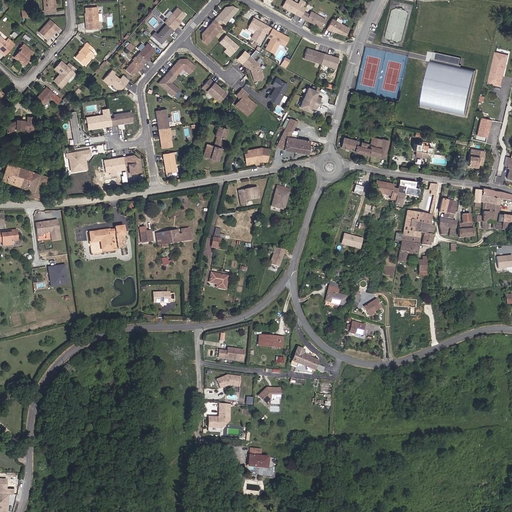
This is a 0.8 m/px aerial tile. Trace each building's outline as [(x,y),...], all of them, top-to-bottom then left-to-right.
[(54,4),(53,0),(43,0),(44,12),(51,11),(51,5),(54,4)] [(299,5),(289,0),(285,0),(281,7),(287,10),(289,9),(290,10),(291,12),(295,14),(299,5)] [(224,25),(238,9),(232,6),(227,7),(220,15),(219,14),(216,18),(221,22),(224,25)] [(102,21),(101,13),(97,14),(97,7),(84,8),(85,14),(84,14),(85,30),(98,29),(98,22),(101,22),(102,21)] [(179,21),(185,15),(177,8),(164,23),(166,24),(173,30),(177,26),(176,25),(179,21)] [(309,15),(303,12),(300,17),(306,20),(309,15)] [(325,20),(310,12),(309,15),(306,20),(321,28),(325,20)] [(268,34),(271,29),(268,27),(267,28),(261,24),(260,22),(252,18),(248,26),(255,30),(251,38),(259,43),(265,33),(268,34)] [(348,29),(331,19),(325,30),(330,31),(331,29),(339,34),(345,35),(348,29)] [(59,29),(50,20),(38,32),(46,39),(55,30),(56,32),(59,29)] [(210,41),(222,28),(218,24),(214,20),(201,34),(210,41)] [(161,44),(173,30),(166,24),(157,35),(154,32),(151,36),(161,44)] [(283,46),(288,38),(271,29),(268,34),(267,36),(270,38),(264,49),(273,54),(278,43),(283,46)] [(210,41),(201,34),(202,42),(206,45),(210,41)] [(238,47),(225,35),(219,42),(232,53),(238,47)] [(5,41),(0,36),(0,52),(4,56),(12,47),(5,41)] [(15,44),(8,38),(5,41),(12,47),(15,44)] [(92,47),(86,42),(84,45),(84,46),(86,47),(79,55),(78,54),(75,58),(84,65),(94,54),(90,50),(92,47)] [(155,50),(147,43),(138,54),(146,61),(155,50)] [(79,55),(86,47),(84,46),(77,53),(78,54),(79,55)] [(27,59),(33,53),(26,47),(24,50),(21,48),(20,51),(17,54),(14,57),(24,66),(27,62),(25,61),(27,59)] [(320,64),(323,54),(317,52),(316,52),(314,52),(314,51),(306,48),(303,59),(320,64)] [(468,115),(475,69),(465,67),(466,58),(430,52),(421,107),(468,115)] [(495,52),(488,84),(502,87),(509,55),(495,52)] [(335,68),(338,58),(323,54),(320,64),(335,68)] [(143,64),(135,56),(132,60),(133,60),(125,70),(132,76),(143,64)] [(249,56),(242,64),(245,67),(246,66),(250,70),(254,81),(263,78),(258,64),(249,56)] [(189,74),(195,67),(186,59),(179,59),(169,71),(176,76),(182,68),(189,74)] [(75,68),(69,63),(66,66),(60,61),(55,67),(61,72),(60,74),(53,81),(61,87),(66,81),(65,80),(73,72),(72,71),(75,68)] [(96,73),(106,63),(104,61),(94,72),(96,73)] [(119,79),(113,74),(115,73),(111,70),(103,80),(109,85),(111,83),(112,84),(112,85),(117,89),(121,88),(126,83),(120,78),(119,79)] [(171,83),(176,77),(169,71),(166,74),(158,83),(173,97),(179,90),(171,83)] [(66,81),(74,73),(73,72),(65,80),(66,81)] [(126,83),(129,80),(123,75),(120,78),(126,83)] [(287,84),(276,78),(272,85),(275,87),(270,96),(268,95),(266,98),(277,105),(283,95),(282,94),(287,84)] [(226,94),(209,79),(201,87),(219,103),(226,94)] [(53,93),(46,87),(38,96),(39,97),(35,101),(42,107),(53,93)] [(256,105),(246,96),(248,93),(242,88),(236,95),(240,99),(235,105),(240,109),(242,107),(249,113),(256,105)] [(300,108),(310,112),(312,106),(317,108),(320,100),(315,98),(317,93),(308,89),(300,108)] [(249,113),(242,107),(240,109),(247,115),(249,113)] [(169,128),(166,109),(155,111),(157,119),(158,120),(157,121),(158,129),(169,128)] [(80,142),(75,111),(69,112),(74,143),(80,142)] [(132,122),(131,112),(113,115),(114,118),(110,118),(111,125),(132,122)] [(103,115),(105,126),(111,125),(110,118),(109,114),(103,115)] [(88,129),(105,126),(103,115),(86,118),(88,129)] [(26,129),(26,126),(33,126),(34,117),(27,117),(27,122),(23,122),(23,120),(16,120),(16,121),(7,125),(7,133),(13,133),(13,130),(16,128),(16,130),(23,130),(23,129),(26,129)] [(489,137),(491,119),(480,117),(477,136),(489,137)] [(290,134),(297,121),(290,119),(289,121),(286,127),(277,146),(283,149),(308,154),(310,141),(296,139),(290,138),(290,134)] [(218,161),(227,130),(218,126),(215,136),(217,136),(214,146),(207,144),(205,149),(212,151),(210,158),(218,161)] [(172,146),(170,133),(171,133),(169,127),(169,128),(158,129),(160,137),(161,138),(161,140),(160,140),(162,148),(172,146)] [(384,158),(389,141),(382,139),(382,140),(372,138),(370,145),(369,144),(343,138),(341,147),(354,151),(368,155),(368,154),(379,157),(379,156),(384,158)] [(430,153),(432,143),(421,141),(421,142),(419,142),(419,144),(414,143),(413,150),(416,151),(415,156),(425,158),(426,152),(430,153)] [(269,149),(261,148),(247,151),(247,154),(249,164),(255,163),(258,162),(262,161),(267,162),(269,149)] [(482,165),(485,151),(471,148),(468,166),(477,168),(478,164),(482,165)] [(210,158),(212,151),(205,149),(203,156),(210,158)] [(86,169),(84,154),(73,156),(72,152),(66,153),(67,158),(69,157),(71,169),(73,171),(86,169)] [(176,172),(172,153),(162,154),(166,174),(176,172)] [(140,165),(139,159),(133,155),(123,157),(124,165),(128,164),(130,173),(136,172),(139,168),(139,165),(140,165)] [(123,157),(103,160),(105,172),(125,169),(124,165),(123,157)] [(40,200),(46,180),(47,177),(45,177),(39,175),(15,166),(7,163),(1,180),(31,190),(28,199),(40,200)] [(418,196),(419,189),(414,188),(415,182),(399,180),(397,189),(395,200),(394,205),(395,205),(399,206),(402,193),(418,196)] [(377,192),(379,183),(385,184),(385,183),(376,181),(374,191),(377,192)] [(395,200),(397,189),(392,188),(393,184),(385,183),(385,184),(379,183),(377,192),(391,195),(390,199),(395,200)] [(360,195),(362,189),(360,189),(361,187),(355,185),(353,193),(360,195)] [(258,198),(256,188),(238,191),(241,204),(245,203),(244,200),(258,198)] [(511,201),(511,200),(511,195),(482,189),(482,196),(481,196),(480,202),(482,203),(482,215),(477,215),(477,222),(481,222),(481,228),(487,228),(488,222),(489,208),(497,210),(499,199),(511,201)] [(283,209),(288,193),(276,190),(271,206),(283,209)] [(444,212),(447,200),(441,199),(439,211),(444,212)] [(453,211),(455,202),(447,200),(444,212),(443,217),(452,219),(453,211)] [(496,214),(497,210),(489,208),(488,222),(495,222),(496,214)] [(431,216),(407,211),(402,234),(396,233),(395,242),(396,242),(396,240),(401,241),(399,253),(397,263),(398,263),(399,262),(404,263),(406,255),(411,256),(411,253),(416,254),(419,232),(423,233),(421,245),(428,246),(429,243),(431,243),(434,225),(430,225),(431,216)] [(470,222),(469,214),(461,215),(462,223),(458,224),(458,229),(458,237),(472,236),(471,228),(472,228),(472,222),(470,222)] [(440,235),(445,236),(446,228),(450,228),(449,236),(453,237),(456,221),(438,218),(438,226),(439,228),(440,235)] [(59,233),(57,219),(49,221),(46,222),(45,221),(35,223),(37,236),(43,235),(44,233),(50,233),(52,234),(59,233)] [(126,248),(123,226),(114,227),(115,229),(115,233),(117,249),(126,248)] [(225,235),(219,234),(220,229),(215,228),(213,236),(224,238),(225,235)] [(190,239),(188,229),(181,230),(182,234),(178,235),(177,230),(156,234),(157,245),(190,239)] [(17,240),(16,230),(8,231),(8,233),(1,234),(0,232),(0,231),(0,242),(2,242),(2,246),(12,245),(12,241),(17,240)] [(111,249),(109,234),(109,230),(89,232),(90,242),(100,241),(101,250),(111,249)] [(343,232),(340,243),(359,249),(363,238),(343,232)] [(219,248),(220,239),(213,238),(211,247),(219,248)] [(278,271),(285,249),(275,246),(268,268),(278,271)] [(511,254),(495,255),(496,270),(511,269),(511,254)] [(426,271),(426,260),(425,260),(422,260),(418,260),(418,272),(426,271)] [(48,269),(51,286),(67,284),(65,264),(55,266),(48,267),(48,269)] [(342,277),(344,271),(330,267),(329,270),(336,272),(335,275),(342,277)] [(225,289),(228,276),(211,273),(209,282),(216,284),(216,287),(225,289)] [(337,294),(338,289),(329,287),(325,301),(344,305),(346,296),(337,294)] [(169,293),(169,292),(152,293),(152,303),(169,302),(169,301),(169,293)] [(381,307),(376,299),(363,307),(368,315),(372,312),(381,307)] [(361,334),(363,325),(351,322),(349,331),(354,333),(361,334)] [(281,347),(282,337),(258,335),(258,345),(281,347)] [(317,361),(302,354),(303,350),(297,347),(294,354),(295,355),(291,365),(296,367),(297,363),(313,370),(317,361)] [(242,361),(243,350),(227,348),(226,351),(218,350),(217,358),(242,361)] [(238,386),(240,377),(226,375),(215,380),(219,389),(228,385),(238,386)] [(278,398),(279,388),(272,388),(271,390),(269,390),(269,388),(266,388),(258,396),(264,403),(270,398),(278,398)] [(227,421),(229,404),(219,403),(218,416),(216,418),(208,417),(207,427),(220,428),(227,421)] [(266,466),(267,457),(260,456),(260,450),(250,448),(248,465),(254,466),(254,465),(266,466)]
